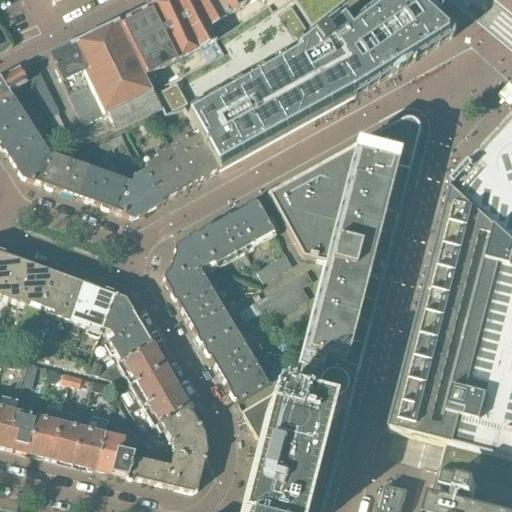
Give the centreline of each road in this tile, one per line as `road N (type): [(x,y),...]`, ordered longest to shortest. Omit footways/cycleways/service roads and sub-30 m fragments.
road 1 (residential): [(131,250),(396,100),(466,97)]
road 2 (residential): [(375,411),(444,139),(466,97)]
road 3 (residential): [(203,511),(226,475),(224,435),(127,277)]
road 4 (residential): [(0,481),(132,511)]
road 5 (residential): [(0,231),(127,277)]
road 6 (residential): [(131,250),(8,204)]
